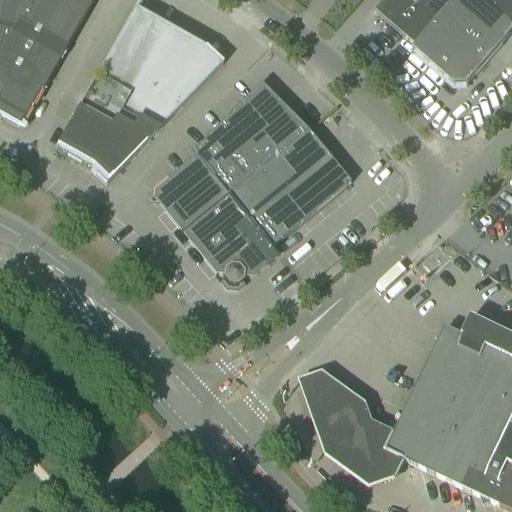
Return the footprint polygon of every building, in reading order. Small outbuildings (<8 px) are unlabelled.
[(0,0),(0,54),(30,0),(0,0)] [(39,94),(41,96),(94,0),(30,0),(0,54),(0,119),(19,130),(39,94)] [(466,88),(511,35),(511,0),(389,0),(375,16),(414,50),(412,52),(454,89),(466,88)] [(134,11),(80,106),(54,154),(55,154),(55,153),(90,173),(105,188),(221,68),(204,51),(135,13),(135,11),(134,11)] [(269,253),(270,252),(349,188),(306,135),(259,88),(189,158),(193,162),(150,197),(151,197),(150,205),(157,206),(162,202),(222,276),(221,284),(227,291),(235,292),(241,286),(242,278),(270,255),(269,253)] [(511,511),(511,340),(470,320),(462,339),(445,331),(393,440),(389,448),(392,459),(405,465),(480,501),(483,509),(490,506),(502,511),(511,511)] [(366,411),(322,381),(297,389),(324,467),(367,498),(394,488),(405,465),(392,459),(389,448),(393,440),(372,429),(366,411)]
